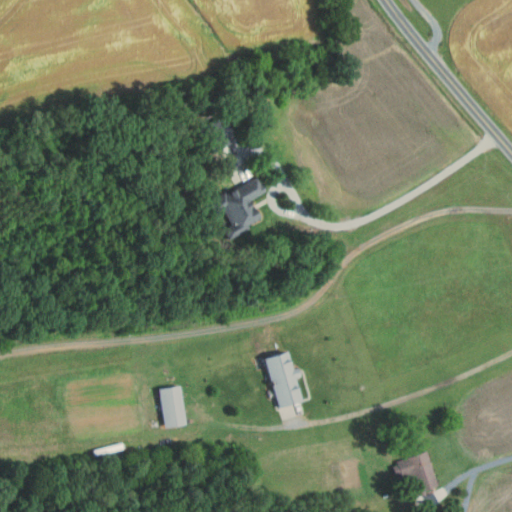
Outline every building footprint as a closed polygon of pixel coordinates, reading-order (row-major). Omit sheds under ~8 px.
[(232,139),(211,152),(199,131),(219,118),(232,139)] [(265,192),(249,202),(261,220),(229,239),(222,228),(230,223),(222,210),(213,215),(205,202),(224,190),(227,195),(256,178),(265,192)] [(286,350),(291,368),(296,366),(299,376),(294,377),(301,400),(277,406),(263,357),(286,350)] [(179,385),(183,423),(161,426),(157,387),(179,385)] [(414,493),(408,475),(397,479),(391,462),(425,451),(436,485),(414,493)]
